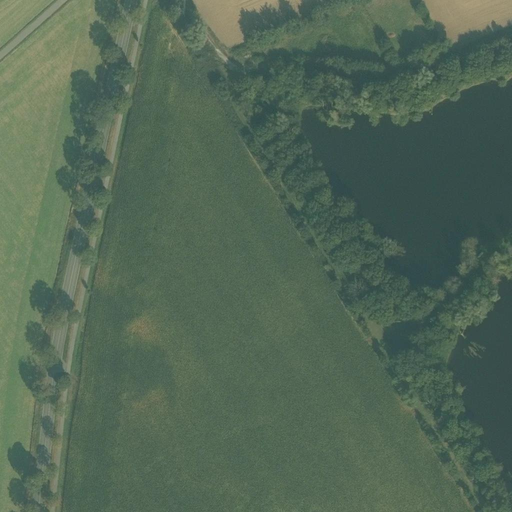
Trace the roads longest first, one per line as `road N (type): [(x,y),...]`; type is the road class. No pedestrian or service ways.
road 1 (secondary): [(40,511),(57,350),(130,0)]
road 2 (track): [(241,72),(232,87),(239,115),(483,511)]
road 3 (track): [(511,33),(397,78),(270,67),(241,72),(182,0)]
